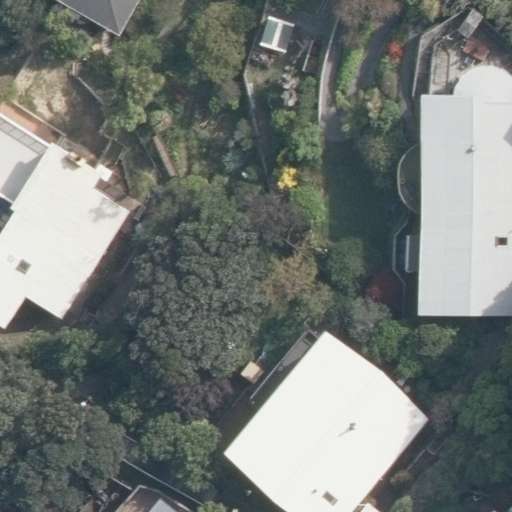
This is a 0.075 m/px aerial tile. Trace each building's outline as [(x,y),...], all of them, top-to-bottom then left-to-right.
[(55,0),(117,34),(135,0),(55,0)] [(257,43),(285,51),(293,21),(266,13),(257,43)] [(412,310),(511,313),(511,73),(507,69),(500,65),(492,64),(484,63),(476,65),(468,68),(462,73),(456,79),(453,87),(451,95),(417,94),(412,310)] [(0,222),(0,324),(1,325),(20,294),(58,317),(113,228),(118,232),(132,210),(89,183),(97,170),(93,167),(45,138),(5,204),(9,206),(0,222)] [(238,434),(331,511),(358,511),(447,407),(337,315),(333,319),(327,313),(264,387),(271,394),(238,434)] [(480,511),(511,511),(511,500),(498,490),(480,511)]
